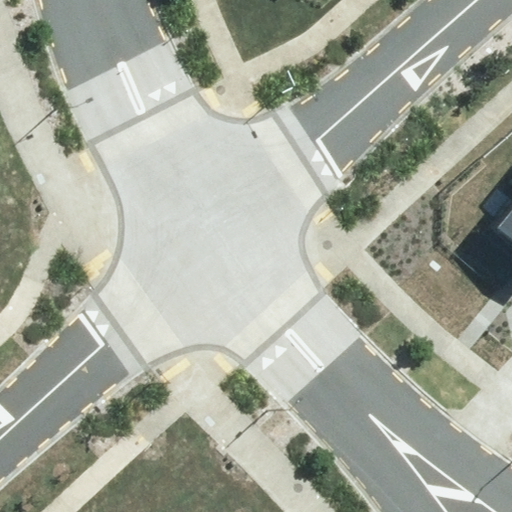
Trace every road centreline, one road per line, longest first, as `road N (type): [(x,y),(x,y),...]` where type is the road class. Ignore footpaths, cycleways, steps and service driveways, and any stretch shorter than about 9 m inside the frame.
road 1 (residential): [(199,243),(471,0)]
road 2 (residential): [(199,243),(109,105),(68,0)]
road 3 (residential): [(371,452),(199,243)]
road 4 (residential): [(0,426),(199,243)]
road 5 (residential): [(371,452),(503,511)]
